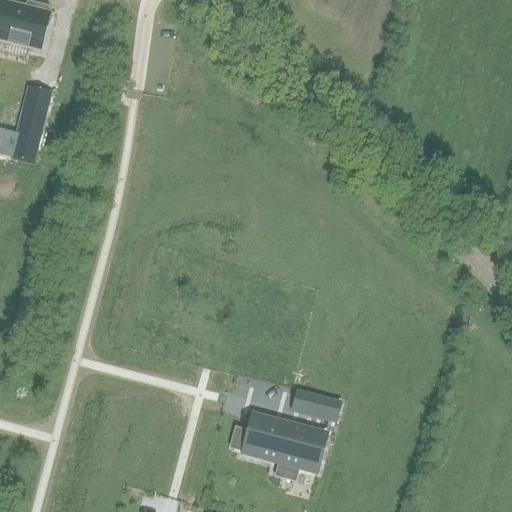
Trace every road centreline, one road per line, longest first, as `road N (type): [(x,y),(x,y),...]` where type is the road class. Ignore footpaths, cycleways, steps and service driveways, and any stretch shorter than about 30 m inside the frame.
road 1 (unclassified): [(511,297),(213,0)]
road 2 (unclassified): [(151,0),(118,198),(77,363)]
road 3 (residential): [(77,363),(199,393)]
